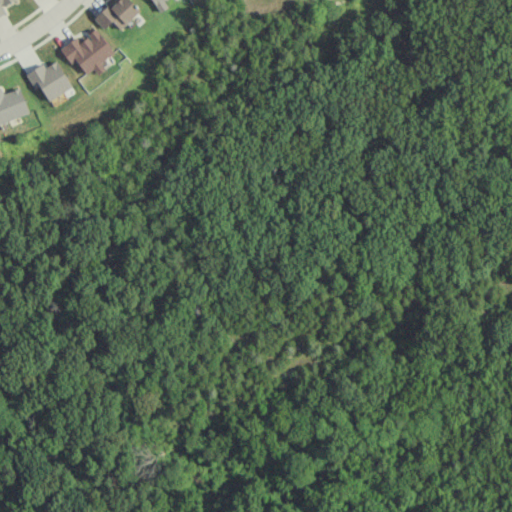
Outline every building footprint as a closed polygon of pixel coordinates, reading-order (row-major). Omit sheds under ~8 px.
[(14,0),(0,0),(0,16),(6,13),(2,7),(14,0)] [(120,30),(140,11),(129,0),(112,0),(93,18),(103,29),(112,21),(120,30)] [(163,0),(151,0),(159,12),(168,7),(164,0),(163,0)] [(113,53),(96,29),(79,41),(76,37),(60,48),(71,65),(76,61),(85,74),(93,69),(97,75),(105,69),(101,62),(113,53)] [(25,74),(35,89),(40,87),(49,101),(72,87),(56,60),(45,67),(43,63),(25,74)] [(0,87),(0,123),(29,113),(20,87),(3,93),(1,87),(0,87)]
